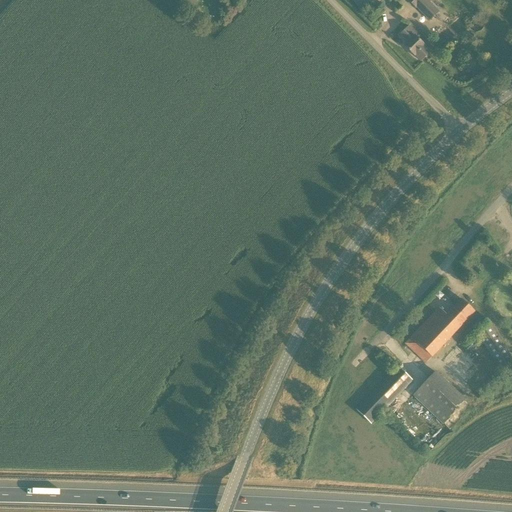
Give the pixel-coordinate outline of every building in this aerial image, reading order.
[(430,21),(438,12),(426,0),(407,0),(416,8),(416,7),(430,21)] [(414,56),(415,56),(421,62),(423,60),(425,60),(428,57),(428,54),(430,53),(424,47),(424,46),(414,36),(418,32),(411,25),(400,35),(408,43),(404,46),(414,56)] [(496,232),(491,235),(498,245),(502,242),(496,232)] [(405,344),(426,363),(475,312),(461,299),(447,315),(439,308),(405,344)] [(511,359),(490,325),(477,334),(499,370),(511,361),(511,359)] [(371,424),(412,381),(398,367),(356,410),(371,424)] [(432,370),(409,394),(439,423),(462,399),(432,370)] [(463,419),(485,406),(482,401),(460,413),(463,419)]
